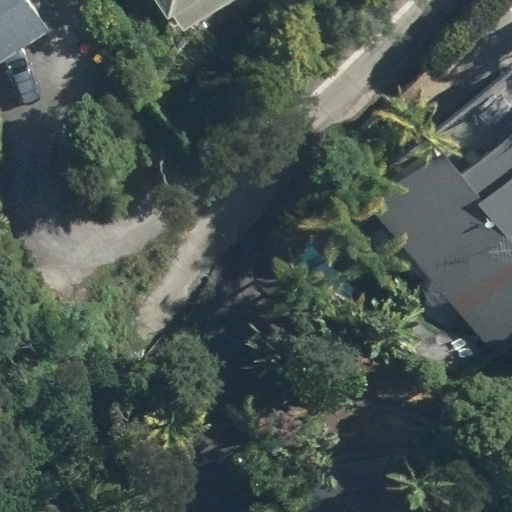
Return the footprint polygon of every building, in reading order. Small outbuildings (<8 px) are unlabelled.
[(0,0),(0,50),(45,19),(31,0),(0,0)] [(154,0),(163,12),(170,8),(183,29),(226,0),(154,0)] [(476,133),(489,132),(497,123),(496,110),(487,101),(474,102),(465,111),(465,124),(476,133)] [(511,118),(456,165),(435,140),(365,199),(496,353),(511,339),(511,118)] [(288,295),(207,288),(200,360),(282,367),(288,295)]
